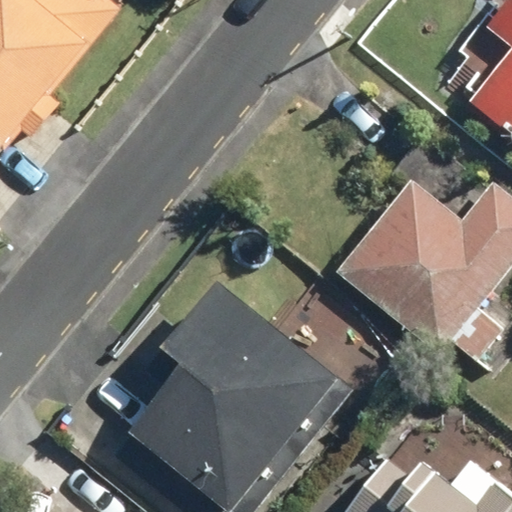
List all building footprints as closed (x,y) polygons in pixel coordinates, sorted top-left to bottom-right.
[(0,0),(0,155),(2,157),(120,10),(107,0),(0,0)] [(511,0),(485,34),(509,53),(468,105),(511,139),(511,0)] [(409,184),(334,279),(441,362),(450,350),(476,370),(508,330),(484,311),(511,274),(511,202),(493,187),(462,226),(409,184)] [(176,511),(261,511),(356,393),(217,283),(145,374),(165,390),(110,460),(176,511)] [(511,511),(511,500),(469,467),(454,487),(423,463),(411,479),(387,461),(347,511),(511,511)]
